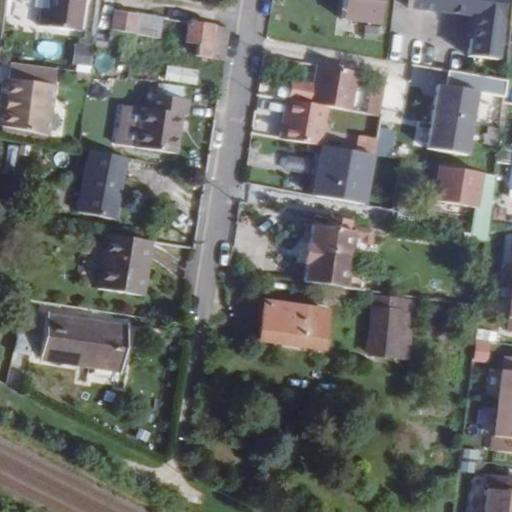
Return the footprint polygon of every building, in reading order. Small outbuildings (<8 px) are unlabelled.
[(42,0),(43,1),(38,1),(36,18),(75,23),(77,7),(83,7),(84,0),(42,0)] [(379,19),(381,3),(364,0),(344,0),(342,14),(379,19)] [(412,0),(412,4),(477,14),(471,54),(499,59),(507,0),(412,0)] [(136,12),(114,8),(111,28),(132,31),(136,12)] [(159,35),(163,16),(136,12),(132,31),(137,32),(159,35)] [(196,54),(208,55),(210,43),(213,24),(188,20),(185,39),(198,42),(196,54)] [(231,27),(213,24),(210,43),(208,55),(226,59),(228,46),(231,27)] [(111,28),(107,49),(127,53),(132,31),(111,28)] [(56,67),(10,60),(1,125),(46,134),(56,67)] [(319,62),(312,101),(329,104),(351,108),(358,69),(319,62)] [(167,63),(164,78),(194,84),(197,69),(167,63)] [(367,112),(382,115),(390,79),(375,75),(367,112)] [(503,125),(509,77),(498,76),(492,123),(503,125)] [(438,80),(427,146),(466,153),(478,87),(438,80)] [(191,116),(193,101),(154,92),(151,109),(145,107),(145,109),(138,144),(137,146),(176,154),(185,115),(191,116)] [(290,97),(282,135),(321,142),(322,143),(329,104),(312,101),(290,97)] [(124,141),(138,144),(145,109),(131,106),(124,141)] [(1,125),(1,130),(45,139),(46,134),(1,125)] [(489,142),(500,143),(502,130),(491,129),(489,142)] [(364,200),(372,151),(322,143),(321,142),(313,191),(364,200)] [(114,221),(127,157),(91,149),(77,212),(114,221)] [(438,203),(488,206),(490,171),(440,168),(438,203)] [(326,215),(324,225),(349,229),(350,218),(326,215)] [(301,279),(327,283),(358,287),(360,270),(345,267),(351,229),(349,229),(324,225),(310,222),(308,240),(303,240),(301,261),(305,262),(301,279)] [(142,296),(152,242),(107,233),(99,288),(142,296)] [(372,289),(363,352),(395,356),(401,307),(411,308),(413,295),(372,289)] [(258,337),(319,346),(324,308),(263,299),(258,337)] [(408,357),(413,308),(411,308),(401,307),(395,356),(408,357)] [(130,370),(137,328),(54,314),(48,356),(130,370)] [(511,358),(506,357),(500,406),(511,407),(511,358)] [(511,407),(500,406),(495,450),(511,452),(511,407)] [(511,511),(511,477),(493,475),(488,511),(511,511)]
